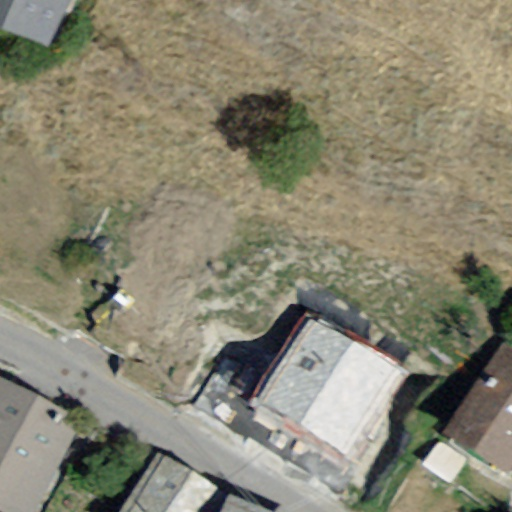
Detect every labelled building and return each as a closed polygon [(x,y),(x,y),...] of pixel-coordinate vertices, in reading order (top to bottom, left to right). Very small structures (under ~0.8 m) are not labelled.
[(0,0),(0,20),(50,41),(66,0),(0,0)] [(198,400),(301,452),(315,424),(348,441),(386,367),(312,329),(283,386),(222,355),(198,400)] [(511,352),(502,346),(444,441),(509,481),(511,476),(511,352)] [(41,511),(84,421),(0,382),(0,511),(41,511)] [(126,511),(202,511),(217,484),(157,453),(126,511)] [(267,511),(228,494),(220,511),(267,511)]
